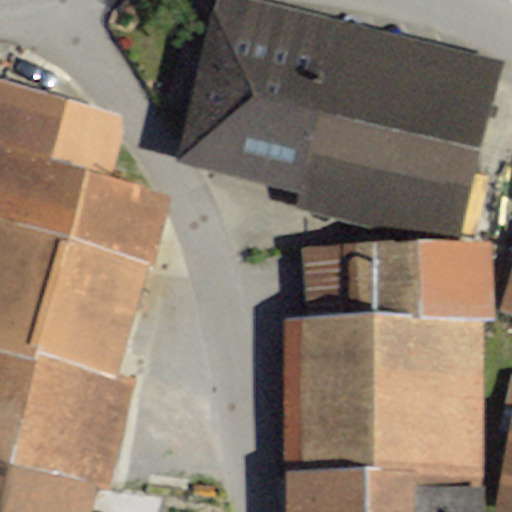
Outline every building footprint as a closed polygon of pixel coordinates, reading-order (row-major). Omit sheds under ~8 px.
[(439,247),(482,69),(205,3),(165,167),(294,198),(290,211),(439,247)] [(0,93),(0,511),(75,511),(81,491),(93,494),(120,394),(100,389),(150,201),(93,186),(110,123),(0,93)] [(511,245),(490,321),(511,327),(511,245)] [(264,475),(264,511),(462,511),(461,477),(475,477),(471,327),(478,327),(476,250),(286,256),(288,323),(270,323),(274,474),(264,475)] [(511,511),(511,412),(507,412),(481,511),(511,511)]
